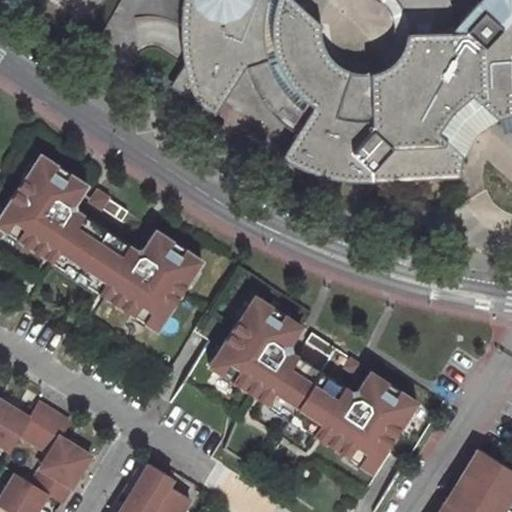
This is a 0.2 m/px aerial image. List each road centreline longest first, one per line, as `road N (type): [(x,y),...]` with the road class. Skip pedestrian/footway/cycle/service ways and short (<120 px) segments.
road 1 (residential): [(511,300),(401,278),(251,222),(0,59)]
road 2 (residential): [(511,347),(407,511)]
road 3 (residential): [(135,427),(0,343)]
